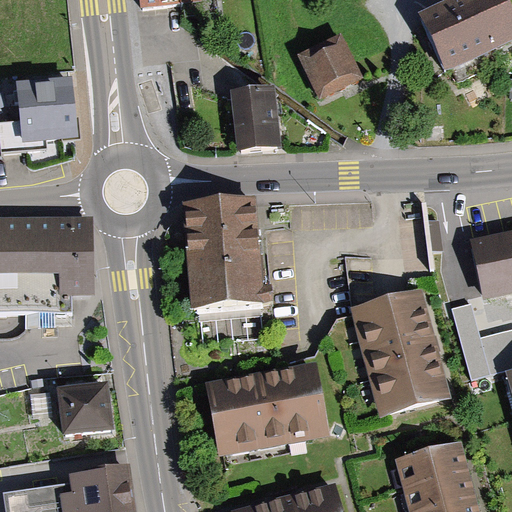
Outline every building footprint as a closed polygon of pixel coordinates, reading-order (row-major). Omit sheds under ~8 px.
[(139,0),(141,13),(184,8),(186,19),(218,15),(215,0),(139,0)] [(452,0),(419,16),(447,73),(511,41),(511,7),(508,0),(452,0)] [(341,37),(298,59),(320,104),(364,82),(341,37)] [(73,80),(17,86),(22,125),(0,127),(0,140),(2,156),(48,151),(48,145),(80,142),(73,80)] [(238,156),(283,151),(275,90),(231,96),(238,156)] [(428,126),(428,141),(445,141),(445,126),(428,126)] [(184,208),(193,313),(274,307),(273,291),(264,291),(257,202),(184,208)] [(95,220),(0,221),(0,317),(74,317),(74,300),(96,299),(95,220)] [(511,235),(472,244),(484,303),(511,297),(511,235)] [(424,294),(351,313),(381,422),(454,403),(424,294)] [(472,304),(452,310),(472,380),(511,368),(511,329),(482,339),(472,304)] [(332,440),(319,367),(206,387),(219,460),(332,440)] [(58,393),(64,441),(115,434),(109,386),(58,393)] [(396,465),(408,511),(481,511),(463,446),(396,465)] [(136,511),(130,469),(84,476),(84,478),(70,481),(71,488),(4,498),(6,511),(136,511)] [(247,511),(342,511),(336,488),(247,511)]
